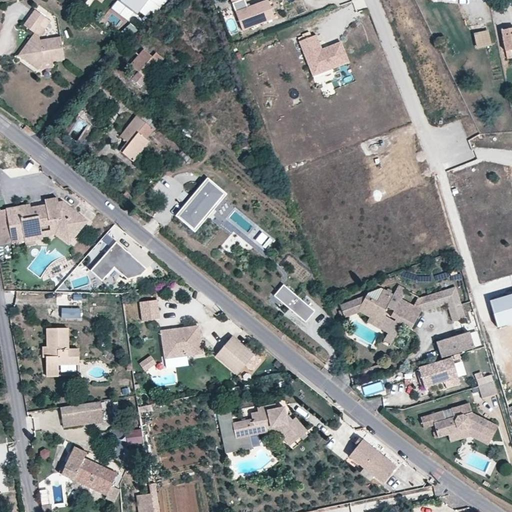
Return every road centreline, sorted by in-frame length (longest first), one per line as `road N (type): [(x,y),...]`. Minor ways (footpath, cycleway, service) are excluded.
road 1 (unclassified): [(0,120),(418,457),(506,511)]
road 2 (residential): [(0,319),(31,511)]
road 3 (residential): [(372,0),(432,151),(451,144)]
